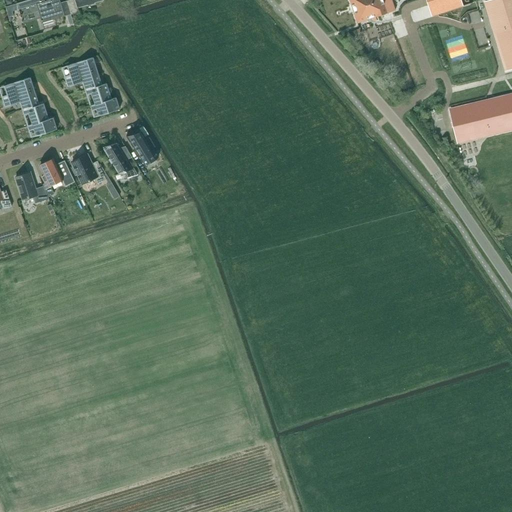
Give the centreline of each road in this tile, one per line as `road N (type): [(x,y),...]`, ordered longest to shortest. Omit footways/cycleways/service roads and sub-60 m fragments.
road 1 (tertiary): [(511,284),(416,148),(287,0)]
road 2 (residential): [(0,162),(133,119)]
